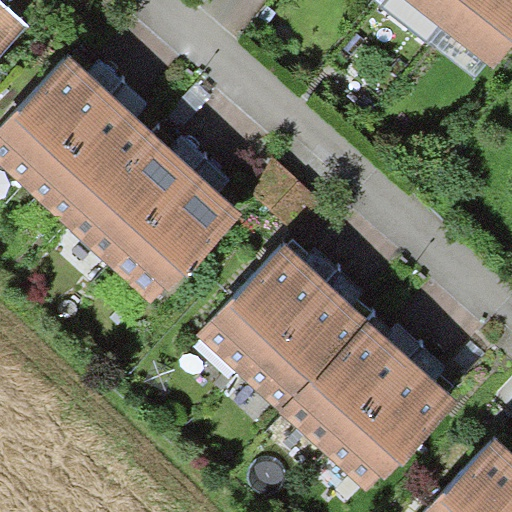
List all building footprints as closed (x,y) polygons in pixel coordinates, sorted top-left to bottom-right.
[(0,0),(0,57),(29,25),(0,0)] [(462,0),(408,0),(441,26),(462,0)] [(511,44),(511,0),(462,0),(441,26),(493,68),(511,44)] [(107,92),(69,55),(0,127),(0,164),(20,183),(107,92)] [(149,131),(107,92),(20,183),(63,223),(149,131)] [(194,172),(149,131),(63,223),(109,265),(194,172)] [(322,201),(270,154),(243,185),(294,231),(322,201)] [(241,214),(194,172),(109,265),(149,302),(163,287),(167,290),(191,265),(193,266),(241,214)] [(325,280),(284,243),(225,307),(223,305),(195,335),(238,375),(325,280)] [(367,319),(325,280),(238,375),(279,411),(309,378),(311,379),(367,319)] [(411,358),(367,319),(311,379),(309,378),(279,411),(325,453),(411,358)] [(459,401),(411,358),(325,453),(366,490),(379,475),(385,480),(400,463),(402,465),(459,401)] [(497,511),(511,497),(511,452),(495,437),(423,511),(497,511)] [(511,511),(511,497),(497,511),(511,511)]
